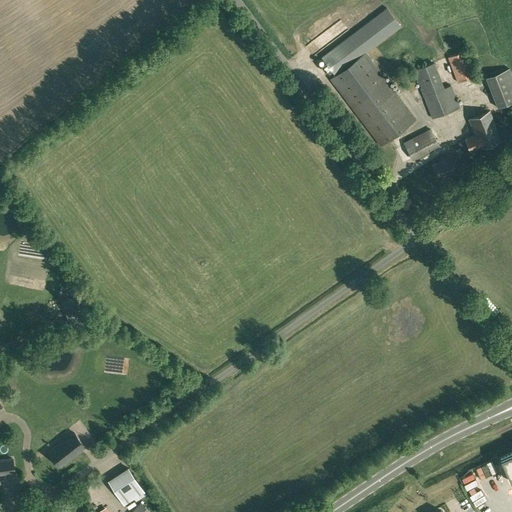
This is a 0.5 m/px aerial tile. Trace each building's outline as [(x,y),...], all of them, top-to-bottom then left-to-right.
[(333,71),(335,75),(330,78),(381,145),(414,120),(415,119),(365,52),(400,26),(386,8),(322,57),(326,62),(321,66),(325,72),(327,70),(329,74),(333,71)] [(457,82),(475,75),(465,50),(448,57),(457,82)] [(432,118),(460,107),(451,85),(444,88),(434,62),(413,70),(432,118)] [(511,101),(511,77),(508,68),(486,77),(497,107),(511,101)] [(470,151),(501,139),(489,110),(469,118),(475,135),(465,138),(470,151)] [(412,159),(439,146),(430,128),(403,142),(412,159)] [(445,176),(458,171),(452,154),(439,159),(440,161),(432,164),(437,177),(444,174),(445,176)] [(79,295),(61,303),(73,329),(91,322),(79,295)] [(60,465),(85,446),(73,432),(49,451),(60,465)] [(511,451),(500,457),(503,465),(504,465),(507,474),(511,482),(511,481),(511,451)] [(0,473),(14,472),(12,458),(0,459),(0,483),(0,473)] [(124,504),(144,492),(128,466),(108,479),(124,504)] [(141,503),(132,511),(150,511),(151,511),(141,503)]
